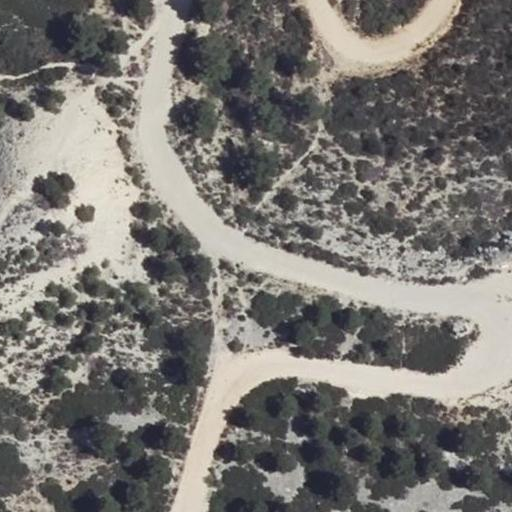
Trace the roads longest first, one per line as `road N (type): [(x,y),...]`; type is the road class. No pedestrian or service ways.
road 1 (track): [(511,313),(373,294),(239,249),(204,221),(166,167),(155,113),(168,35)]
road 2 (track): [(185,511),(223,394),(246,370),(288,360),(440,383),(471,380),(511,349)]
road 3 (track): [(319,0),(330,26),(355,50),(399,51),(432,37),(456,0)]
